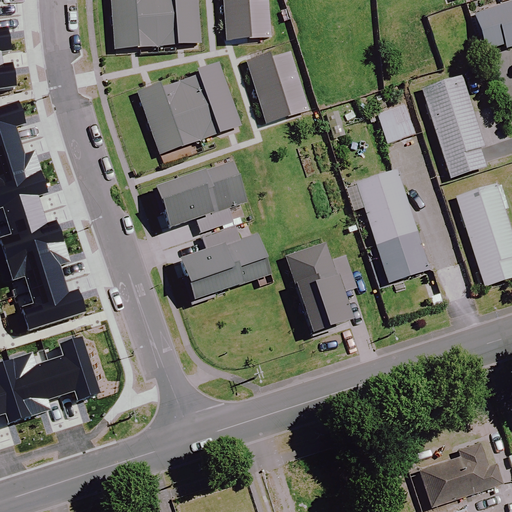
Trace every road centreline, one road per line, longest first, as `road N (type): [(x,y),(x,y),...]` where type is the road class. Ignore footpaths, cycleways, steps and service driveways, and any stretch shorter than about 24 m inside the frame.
road 1 (residential): [(191,438),(60,76),(52,0)]
road 2 (unclassified): [(191,438),(511,334)]
road 3 (unclassified): [(0,500),(191,438)]
